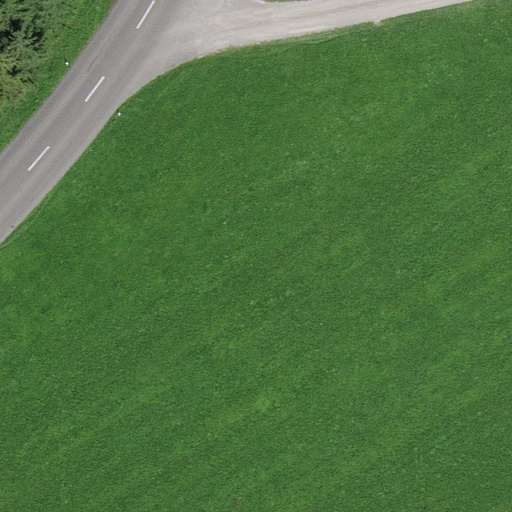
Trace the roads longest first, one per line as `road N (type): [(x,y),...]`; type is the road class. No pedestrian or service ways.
road 1 (tertiary): [(0,205),(85,109),(159,0)]
road 2 (track): [(157,3),(235,24),(408,0)]
